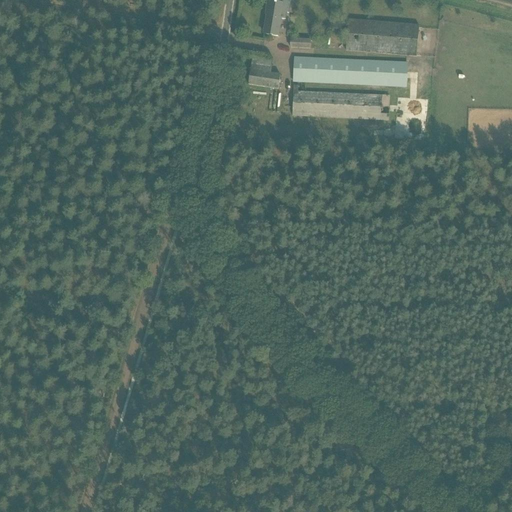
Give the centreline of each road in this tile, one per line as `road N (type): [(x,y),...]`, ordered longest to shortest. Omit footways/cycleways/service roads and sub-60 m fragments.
road 1 (unclassified): [(465,511),(341,410),(213,247),(198,178),(228,0)]
road 2 (track): [(198,178),(173,206),(160,239),(83,511)]
road 3 (track): [(33,0),(223,30)]
